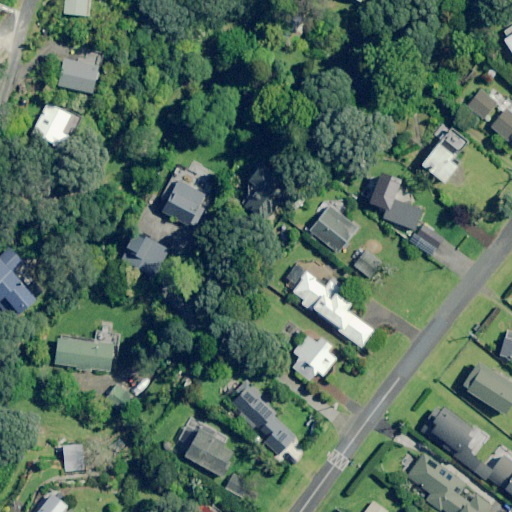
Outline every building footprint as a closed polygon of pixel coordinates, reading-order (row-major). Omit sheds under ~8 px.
[(64,0),(63,15),(86,17),(87,0),(64,0)] [(511,35),(502,42),(511,56),(511,35)] [(56,86),(91,95),(98,66),(63,58),(56,86)] [(496,103),(480,91),(467,108),(483,121),(496,103)] [(45,102),(31,131),(53,142),(52,144),(65,150),(71,138),(60,133),(70,115),(45,102)] [(511,113),(506,109),(491,127),(511,143),(511,113)] [(467,143),(452,130),(421,166),(443,185),(461,164),(455,158),(467,143)] [(275,177),(259,165),(247,181),(259,190),(246,209),(265,223),(285,196),(270,185),(275,177)] [(379,180),(368,208),(385,214),(382,222),(414,234),(422,213),(401,205),(396,216),(389,213),(399,187),(379,180)] [(161,212),(195,231),(207,211),(200,207),(205,197),(178,181),(161,212)] [(359,229),(328,207),(310,233),(341,254),(359,229)] [(444,239),(423,226),(416,236),(437,250),(444,239)] [(170,249),(154,241),(150,248),(133,239),(121,261),(155,278),(170,249)] [(18,317),(37,302),(0,257),(0,304),(12,318),(16,315),(18,317)] [(347,311),(351,305),(337,295),(343,287),(332,279),(325,289),(315,282),(318,279),(307,271),(292,292),(303,301),(300,304),(313,314),(315,311),(343,333),(365,349),(376,333),(355,317),(347,311)] [(511,359),(511,331),(507,330),(499,356),(511,359)] [(316,344),(308,337),(294,355),(299,359),(292,368),(310,381),(317,372),(323,377),(337,360),(327,353),(332,347),(321,338),(316,344)] [(110,372),(113,347),(56,341),(53,366),(110,372)] [(511,405),(511,384),(483,366),(468,391),(506,415),(511,405)] [(270,406),(249,384),(230,402),(266,441),(263,443),(277,458),(296,440),(267,409),(270,406)] [(133,398),(117,386),(103,405),(119,416),(133,398)] [(511,464),(502,457),(491,471),(470,455),(480,443),(470,435),(474,430),(446,407),(440,414),(435,411),(419,432),(483,482),(484,480),(511,501),(511,464)] [(199,432),(182,462),(223,484),(230,469),(227,467),(233,456),(222,450),(225,446),(199,432)] [(467,490),(470,486),(425,454),(407,478),(430,495),(425,501),(440,511),(491,511),(494,509),(467,490)] [(251,485),(233,475),(226,489),(244,498),(251,485)] [(386,511),(373,502),(365,511),(386,511)]
